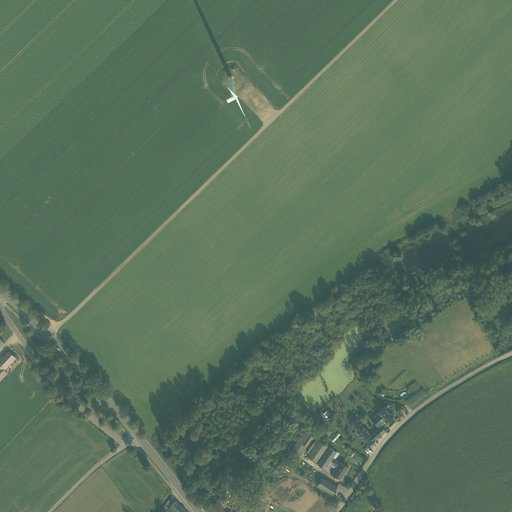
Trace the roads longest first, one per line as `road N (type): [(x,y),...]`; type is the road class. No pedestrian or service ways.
road 1 (unclassified): [(47,335),(395,0)]
road 2 (unclassified): [(511,354),(390,430),(337,511)]
road 3 (secondary): [(137,435),(47,335)]
